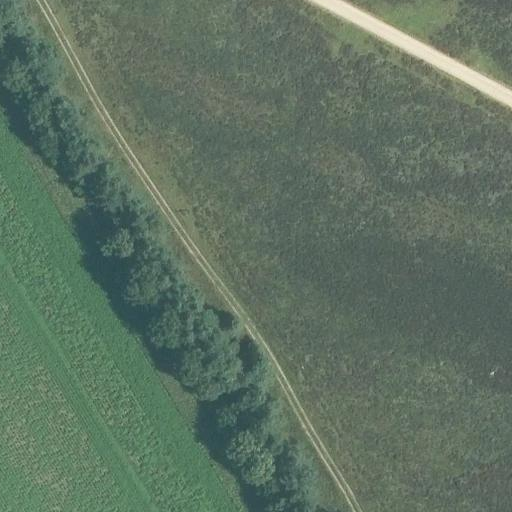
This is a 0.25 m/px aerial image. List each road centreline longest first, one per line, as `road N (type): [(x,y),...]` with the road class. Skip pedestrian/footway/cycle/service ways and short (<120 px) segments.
road 1 (track): [(39,0),(357,511)]
road 2 (track): [(511,99),(327,0)]
